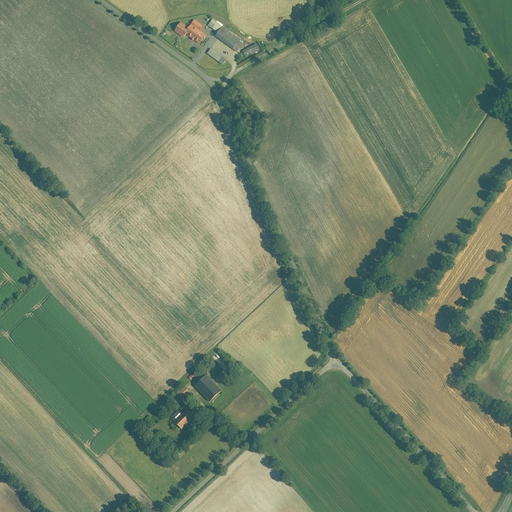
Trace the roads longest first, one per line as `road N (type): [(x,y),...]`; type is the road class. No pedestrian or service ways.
road 1 (unclassified): [(331,367),(213,86),(100,0)]
road 2 (unclassified): [(168,511),(331,367)]
road 3 (unclassified): [(474,511),(348,372),(331,367)]
road 4 (track): [(231,74),(363,0)]
